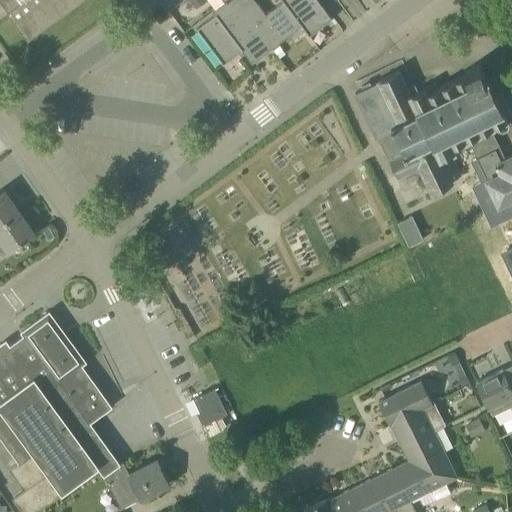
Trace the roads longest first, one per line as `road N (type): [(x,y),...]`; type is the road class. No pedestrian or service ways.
road 1 (residential): [(221,511),(85,241)]
road 2 (residential): [(203,101),(159,32),(143,24),(50,85)]
road 3 (residential): [(85,241),(232,138)]
road 4 (residential): [(203,101),(178,118),(62,100),(50,85)]
road 5 (residential): [(232,138),(361,45)]
road 6 (residential): [(85,241),(8,116)]
road 7 (residential): [(224,511),(347,452)]
